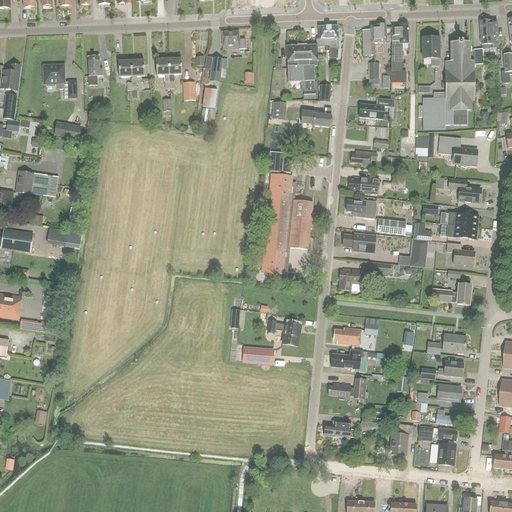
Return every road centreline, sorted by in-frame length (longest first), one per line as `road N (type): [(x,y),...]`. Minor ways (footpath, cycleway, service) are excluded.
road 1 (residential): [(471,482),(310,464),(351,15)]
road 2 (tertiary): [(0,32),(310,17)]
road 3 (residential): [(471,482),(488,320)]
road 4 (tertiary): [(351,15),(511,9)]
road 5 (residential): [(488,320),(503,177),(511,170)]
